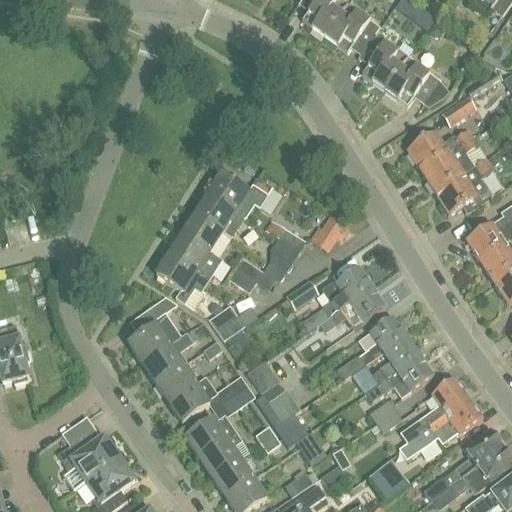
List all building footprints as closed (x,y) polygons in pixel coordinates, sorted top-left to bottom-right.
[(302,24),(325,40),(348,8),(336,0),(317,0),(319,1),(302,24)] [(403,0),(395,12),(402,17),(411,5),(404,0),(403,0)] [(502,20),(511,4),(511,0),(475,0),(473,4),(473,10),(486,19),(491,12),(502,20)] [(364,33),(374,40),(375,39),(380,31),(348,8),(325,40),(347,56),(364,33)] [(429,18),(420,30),(426,35),(435,23),(429,18)] [(433,27),(425,37),(431,41),(439,40),(443,34),(433,27)] [(397,55),(375,39),(374,40),(369,47),(379,54),(362,78),(384,94),(401,70),(407,62),(397,55)] [(407,62),(401,70),(384,94),(407,111),(425,87),(434,93),(423,108),(428,112),(444,103),(448,96),(440,85),(407,62)] [(467,97),(472,104),(503,85),(498,78),(467,97)] [(511,79),(503,85),(511,98),(511,79)] [(449,132),(476,114),(467,101),(462,105),(440,119),(449,132)] [(408,155),(422,177),(474,143),(468,134),(456,142),(454,139),(443,147),(436,136),(408,155)] [(422,177),(436,197),(474,171),(466,158),(479,150),(474,143),(422,177)] [(474,203),(480,199),(495,189),(488,179),(486,180),(484,177),(493,172),(487,163),(474,171),(436,197),(450,219),(463,210),(474,203)] [(209,197),(244,220),(245,221),(253,209),(266,217),(279,198),(255,183),(248,194),(221,177),(209,197)] [(231,241),(244,220),(209,197),(195,218),(223,236),(231,241)] [(474,203),(463,210),(469,219),(479,212),(474,203)] [(211,255),(223,236),(195,218),(183,237),(211,255)] [(480,265),(510,245),(511,243),(511,225),(508,218),(467,245),(480,265)] [(323,234),(340,245),(349,231),(332,220),(323,234)] [(278,242),(284,232),(271,224),(265,234),(278,242)] [(278,242),(299,256),(305,246),(284,232),(278,242)] [(171,257),(198,274),(210,282),(223,262),(211,255),(183,237),(171,257)] [(292,266),(299,256),(278,242),(271,253),(292,266)] [(480,265),(495,289),(511,277),(511,247),(510,245),(480,265)] [(210,282),(198,274),(171,257),(157,278),(181,293),(176,301),(185,307),(194,293),(200,297),(210,282)] [(242,262),(236,272),(257,285),(263,275),(242,262)] [(250,296),(257,285),(236,272),(229,283),(250,296)] [(329,322),(349,308),(372,293),(358,273),(336,288),(342,298),(322,312),(329,322)] [(511,277),(495,289),(508,309),(511,306),(511,277)] [(318,297),(310,286),(289,302),(297,312),(318,297)] [(386,312),(372,293),(349,308),(329,322),(319,329),(325,338),(346,323),(347,325),(356,318),(363,328),(386,312)] [(165,317),(178,309),(166,301),(130,326),(140,340),(129,348),(142,368),(169,349),(181,341),(165,317)] [(231,310),(209,325),(217,336),(239,320),(231,310)] [(246,331),(239,320),(217,336),(224,346),(226,345),(232,341),(246,331)] [(363,371),(383,358),(406,342),(393,322),(370,338),(376,347),(338,373),(345,384),(363,371)] [(0,334),(0,380),(1,382),(2,388),(13,385),(14,390),(28,386),(27,382),(28,381),(25,367),(29,366),(25,350),(21,351),(18,342),(15,330),(0,334)] [(181,341),(169,349),(142,368),(156,387),(182,369),(187,366),(181,357),(194,348),(187,337),(181,341)] [(232,341),(226,345),(230,351),(236,347),(232,341)] [(377,391),(397,377),(420,361),(406,342),(383,358),(389,366),(380,372),(381,374),(370,382),(377,391)] [(216,347),(203,356),(209,364),(222,354),(216,347)] [(397,377),(377,391),(367,398),(372,407),(393,392),(401,404),(433,381),(420,361),(397,377)] [(282,392),(278,387),(281,385),(267,365),(247,379),(262,400),(265,404),(282,392)] [(169,406),(195,388),(182,369),(156,387),(169,406)] [(205,381),(195,388),(169,406),(183,426),(209,408),(214,405),(208,396),(213,393),(205,381)] [(243,394),(247,391),(241,381),(221,395),(217,397),(224,407),(243,394)] [(406,447),(429,431),(469,403),(464,397),(466,393),(461,385),(456,385),(454,383),(431,400),(439,411),(400,440),(406,447)] [(265,404),(268,408),(282,428),(289,423),(301,414),(288,395),(285,397),(282,392),(265,404)] [(231,418),(250,405),(243,394),(224,407),(231,418)] [(256,405),(284,445),(288,452),(295,447),(307,439),(302,432),(298,435),(289,423),(282,428),(268,408),(265,404),(262,400),(256,405)] [(469,403),(429,431),(406,447),(398,453),(406,465),(437,443),(442,449),(458,438),(459,439),(483,422),(481,420),(483,416),(477,408),(472,408),(469,403)] [(369,419),(376,428),(395,414),(389,405),(369,419)] [(402,425),(395,414),(376,428),(383,438),(402,425)] [(199,463),(212,482),(239,464),(232,454),(243,447),(226,421),(225,421),(220,424),(214,428),(212,425),(185,443),(199,463)] [(255,440),(261,449),(274,440),(269,431),(255,440)] [(307,439),(295,447),(312,470),(327,459),(311,436),(308,438),(307,439)] [(449,492),(503,452),(498,445),(500,443),(500,441),(497,437),(495,436),(493,437),(492,436),(466,455),(471,463),(443,484),(441,481),(423,494),(431,505),(449,492)] [(274,440),(261,449),(266,457),(280,448),(274,440)] [(57,459),(65,469),(65,473),(68,477),(64,480),(74,495),(85,487),(119,463),(104,441),(85,454),(78,444),(57,459)] [(509,459),(503,452),(449,492),(455,500),(469,490),(475,497),(511,469),(511,458),(510,458),(509,459)] [(341,453),(333,458),(338,466),(346,461),(341,453)] [(119,463),(85,487),(101,508),(95,511),(116,511),(122,508),(116,498),(134,485),(119,463)] [(239,464),(212,482),(225,502),(252,483),(239,464)] [(339,470),(320,483),(327,493),(346,480),(339,470)] [(313,475),(306,480),(312,489),(318,484),(313,475)] [(284,492),(291,503),(312,489),(305,478),(284,492)] [(494,511),(500,508),(503,511),(511,511),(511,481),(499,491),(498,490),(484,500),(482,498),(464,511),(494,511)] [(250,511),(265,502),(252,483),(225,502),(232,511),(250,511)] [(308,511),(324,501),(317,490),(285,511),(308,511)]
